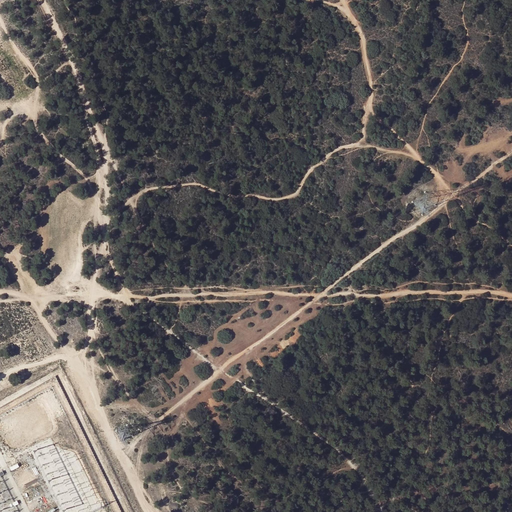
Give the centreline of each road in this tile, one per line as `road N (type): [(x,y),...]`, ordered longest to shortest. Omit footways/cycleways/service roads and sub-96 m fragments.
road 1 (track): [(94,250),(119,211),(143,193),(191,185),(290,195),(350,144),(418,158),(453,197)]
road 2 (track): [(453,197),(220,369),(124,454)]
road 3 (track): [(121,297),(511,294)]
road 4 (track): [(379,511),(355,464),(332,441),(121,297)]
road 5 (track): [(91,293),(103,155),(75,62),(36,0)]
road 6 (track): [(418,158),(371,112),(361,34),(343,0)]
road 7 (track): [(124,454),(93,398),(91,293)]
road 8 (track): [(0,253),(29,238),(69,186),(100,187)]
